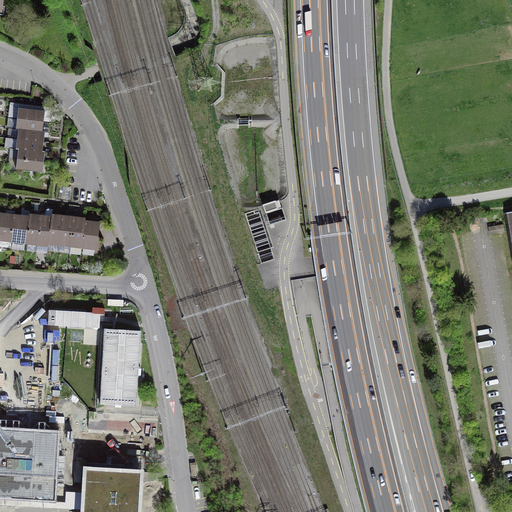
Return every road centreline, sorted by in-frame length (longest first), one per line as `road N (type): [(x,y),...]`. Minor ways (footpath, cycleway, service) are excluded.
road 1 (motorway): [(428,511),(374,266),(350,0)]
road 2 (motorway): [(314,0),(339,272),(389,511)]
road 3 (unclassified): [(484,511),(410,209)]
road 4 (residential): [(148,287),(90,123),(45,74),(0,50)]
road 5 (residential): [(187,511),(148,287)]
road 6 (track): [(410,209),(389,126),(388,0)]
road 7 (residential): [(0,280),(148,287)]
